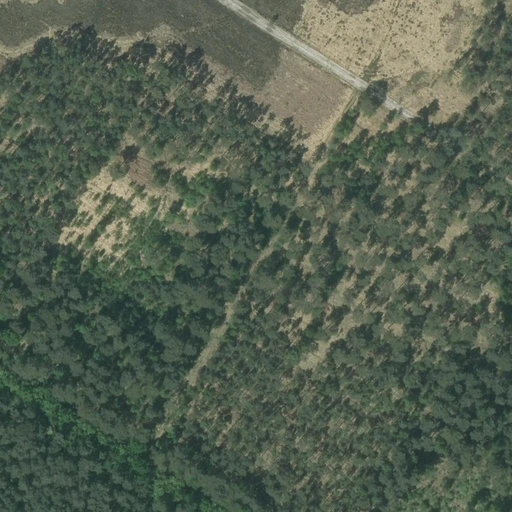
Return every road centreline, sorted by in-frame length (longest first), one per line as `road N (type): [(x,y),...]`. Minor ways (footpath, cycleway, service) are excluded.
road 1 (track): [(358,86),(143,455)]
road 2 (track): [(221,0),(511,184)]
road 3 (track): [(230,511),(0,362)]
